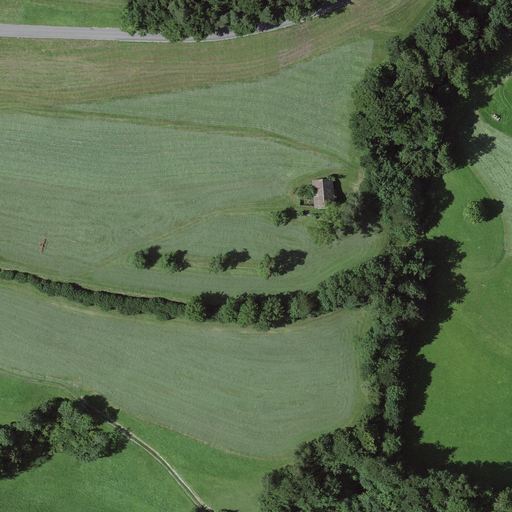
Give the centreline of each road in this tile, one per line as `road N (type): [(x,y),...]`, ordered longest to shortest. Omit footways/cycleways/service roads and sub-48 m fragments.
road 1 (unclassified): [(335,0),(237,32),(0,31)]
road 2 (track): [(0,263),(84,274),(218,213),(295,209)]
road 3 (track): [(0,370),(62,385),(141,442),(208,511)]
